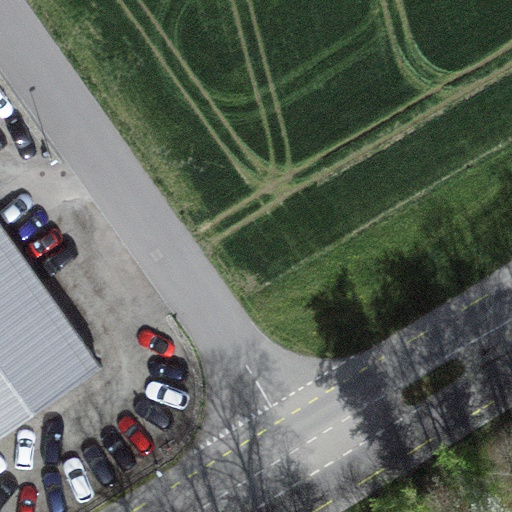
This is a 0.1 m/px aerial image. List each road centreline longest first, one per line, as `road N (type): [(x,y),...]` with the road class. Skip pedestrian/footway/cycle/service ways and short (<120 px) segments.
road 1 (unclassified): [(0,15),(296,455)]
road 2 (primary): [(511,324),(296,455)]
